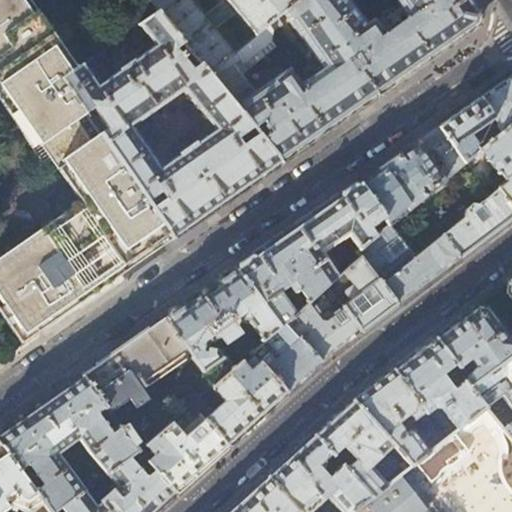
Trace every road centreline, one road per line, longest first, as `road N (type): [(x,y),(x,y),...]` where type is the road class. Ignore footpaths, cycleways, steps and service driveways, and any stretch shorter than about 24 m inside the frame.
road 1 (residential): [(511,37),(0,397)]
road 2 (residential): [(189,511),(331,381),(511,245)]
